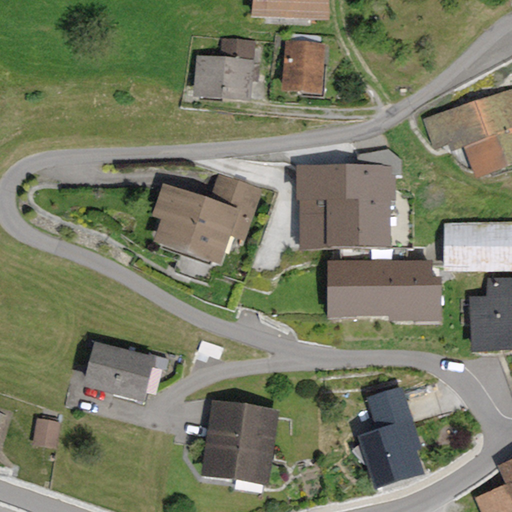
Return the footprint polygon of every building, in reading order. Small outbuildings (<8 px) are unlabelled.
[(257,0),(257,21),(331,22),(331,0),(257,0)] [(192,94),(253,99),(259,43),(197,37),(192,94)] [(287,42),(284,92),(326,94),(329,45),(287,42)] [(511,91),(430,120),(443,157),(473,147),(484,181),(511,171),(511,91)] [(390,167),(298,169),(299,252),(392,251),(390,167)] [(221,175),(214,197),(168,182),(150,235),(240,265),(265,190),(221,175)] [(511,273),(511,224),(444,225),(444,274),(511,273)] [(433,262),(326,262),(326,316),(385,316),(385,324),(441,324),(441,280),(433,280),(433,262)] [(511,280),(491,280),(491,294),(470,295),(471,356),(511,355),(511,280)] [(99,342),(90,385),(148,397),(157,354),(99,342)] [(443,408),(432,373),(369,393),(379,425),(361,431),(379,486),(432,469),(415,417),(443,408)] [(221,401),(212,469),(275,477),(284,409),(221,401)] [(0,405),(0,456),(16,411),(0,405)] [(66,417),(46,415),(42,444),(62,446),(66,417)] [(511,511),(511,491),(491,503),(496,511),(511,511)]
